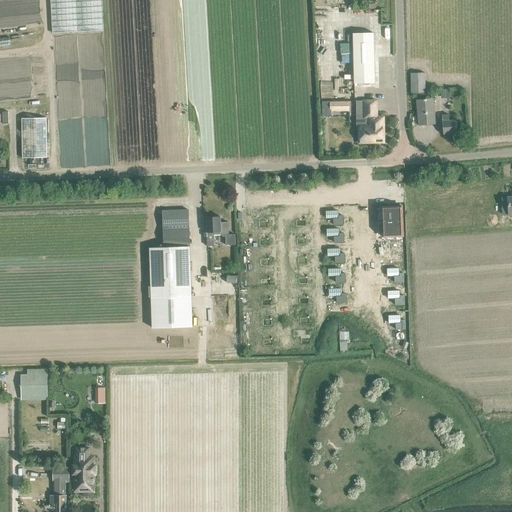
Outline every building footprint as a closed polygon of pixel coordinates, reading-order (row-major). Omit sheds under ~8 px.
[(354,83),(375,83),(373,33),(353,33),(354,83)] [(29,55),(0,56),(0,100),(32,99),(29,55)] [(411,93),(426,93),(425,73),(411,73),(411,93)] [(418,126),(436,124),(434,98),(416,100),(418,126)] [(360,142),(378,142),(378,140),(384,140),(383,117),(377,117),(376,101),(363,101),(363,112),(367,112),(367,126),(359,126),(359,130),(359,131),(358,133),(358,135),(359,137),(360,138),(360,142)] [(442,116),(444,135),(458,133),(457,121),(450,122),(449,115),(442,116)] [(22,158),(47,157),(46,118),(22,118),(22,158)] [(382,207),(383,237),(403,236),(402,206),(382,207)] [(185,209),(185,210),(162,211),(164,247),(150,248),(152,328),(192,327),(190,247),(188,210),(187,210),(187,209),(185,209)] [(326,210),(327,217),(334,217),(334,224),(342,223),(341,210),(326,210)] [(214,246),(214,232),(220,232),(221,234),(223,237),(225,236),(225,237),(229,236),(228,222),(220,222),(220,217),(206,217),(207,237),(207,246),(214,246)] [(334,235),(335,242),(344,241),(343,233),(334,235)] [(335,255),(335,262),(345,261),(345,252),(341,252),(340,248),(328,248),(329,255),(335,255)] [(399,268),(387,269),(387,276),(394,276),(395,282),(404,282),(403,273),(399,273),(399,268)] [(388,298),(395,298),(396,305),(405,304),(404,295),(400,296),(400,291),(388,291),(388,298)] [(401,315),(389,316),(389,323),(396,323),(397,329),(406,329),(405,320),(401,320),(401,315)] [(340,331),(341,351),(349,350),(349,330),(340,331)] [(48,396),(48,370),(29,370),(29,375),(22,375),(22,396),(48,396)] [(105,402),(105,387),(96,387),(97,403),(105,402)] [(89,448),(76,448),(76,456),(75,456),(75,465),(74,465),(74,474),(75,474),(75,487),(75,491),(84,491),(84,487),(94,487),(94,474),(95,474),(95,465),(94,465),(94,456),(89,456),(89,448)] [(54,504),(51,504),(51,511),(65,511),(66,483),(70,483),(70,468),(54,468),(54,504)]
